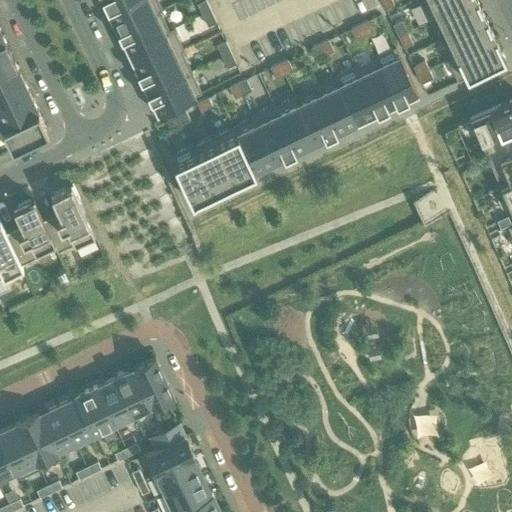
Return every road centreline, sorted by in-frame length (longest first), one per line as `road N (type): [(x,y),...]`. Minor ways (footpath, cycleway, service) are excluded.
road 1 (residential): [(0,403),(151,330),(166,332),(259,511)]
road 2 (residential): [(80,144),(114,121),(117,109),(68,0)]
road 3 (residential): [(11,0),(80,144)]
